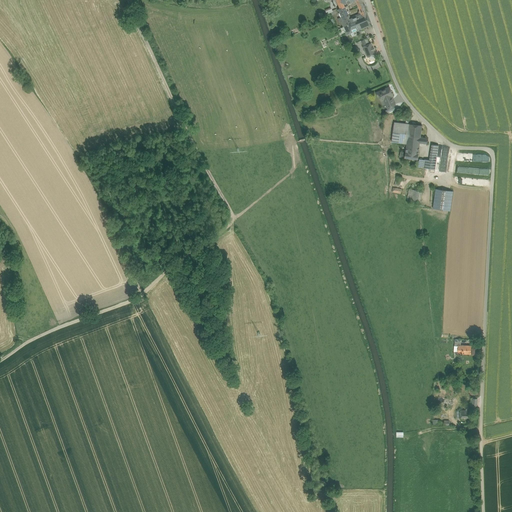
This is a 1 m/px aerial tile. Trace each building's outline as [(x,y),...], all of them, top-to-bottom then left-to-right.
[(336,0),(340,9),(344,7),(344,5),(346,4),(344,0),(336,0)] [(361,13),(366,11),(361,0),(355,0),(361,13)] [(350,18),(344,7),(340,9),(338,9),(344,21),(345,21),(345,20),(350,18)] [(361,13),(360,13),(361,14),(352,17),(358,31),(372,25),(366,11),(361,13)] [(345,21),(351,33),(358,31),(352,17),(350,18),(345,20),(345,21)] [(351,33),(345,21),(344,21),(341,22),(347,35),(351,33)] [(375,54),(371,44),(369,44),(363,47),(368,57),(375,54)] [(385,102),(393,99),(391,96),(393,96),(389,87),(379,92),(380,95),(382,100),(384,99),(385,102)] [(393,99),(385,102),(388,108),(395,105),(393,99)] [(407,146),(410,124),(395,122),(392,142),(406,144),(406,145),(407,146)] [(410,124),(407,146),(407,149),(419,150),(420,143),(421,137),(422,126),(410,124)] [(430,161),(436,162),(438,145),(432,144),(430,161)] [(407,152),(406,158),(418,159),(419,150),(407,149),(407,152)] [(436,162),(430,161),(426,160),(425,168),(435,169),(436,162)] [(393,187),(392,192),(400,193),(402,186),(400,185),(399,185),(399,188),(393,187)] [(421,190),(409,187),(407,201),(418,203),(421,190)] [(453,191),(436,189),(433,208),(450,210),(453,191)] [(471,349),(471,345),(461,345),(458,345),(458,353),(470,354),(471,349)] [(471,420),(471,407),(468,408),(468,410),(461,410),(461,418),(461,420),(471,420)]
